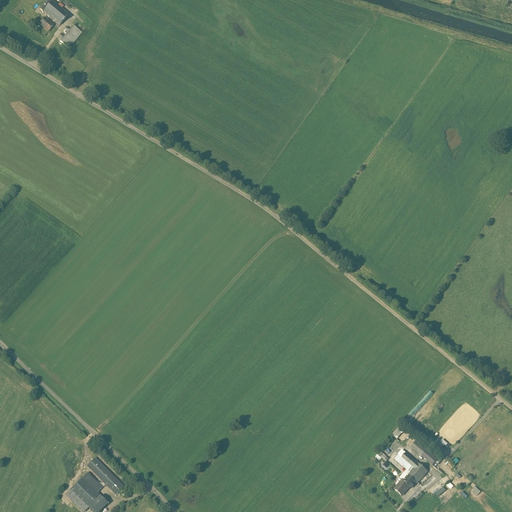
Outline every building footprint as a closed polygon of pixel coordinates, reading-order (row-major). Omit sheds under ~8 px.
[(51,0),(47,0),(40,10),(43,13),(44,13),(53,1),(51,0)] [(58,6),(53,2),(44,13),(60,26),(69,15),(61,9),(63,7),(60,4),(58,6)] [(54,25),(45,18),(37,27),(46,35),(54,25)] [(61,42),(68,49),(82,33),(74,26),(61,42)] [(418,416),(421,412),(415,407),(412,411),(418,416)] [(399,427),(392,435),(397,439),(404,432),(399,427)] [(440,458),(418,439),(411,447),(433,466),(440,458)] [(386,462),(389,459),(381,451),(375,457),(380,461),(382,459),(386,462)] [(417,464),(402,451),(398,456),(413,469),(417,464)] [(124,488),(95,459),(87,467),(116,496),(118,494),(122,490),(124,488)] [(413,469),(407,475),(414,481),(417,484),(427,472),(418,464),(417,464),(413,469)] [(478,477),(481,472),(469,466),(467,471),(478,477)] [(101,488),(87,474),(82,479),(96,493),(101,488)] [(408,476),(404,482),(402,480),(394,490),(402,496),(410,487),(414,481),(408,476)] [(96,493),(82,479),(65,496),(81,511),(84,511),(89,508),(100,497),(96,493)] [(476,487),(472,490),(477,496),(481,493),(476,487)] [(438,496),(446,491),(444,488),(435,493),(438,496)] [(100,497),(89,508),(92,511),(100,511),(108,504),(100,497)]
